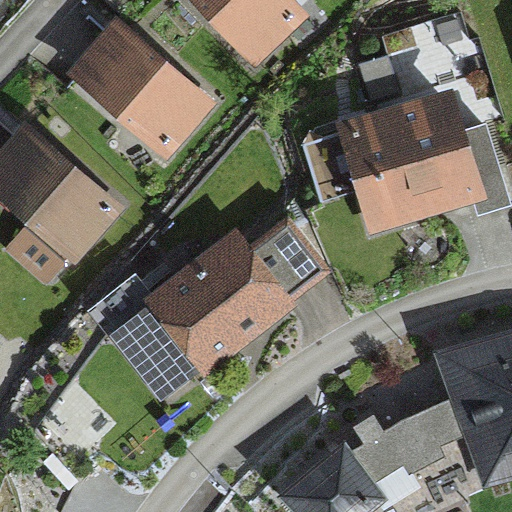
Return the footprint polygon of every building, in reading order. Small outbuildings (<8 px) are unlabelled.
[(97,0),(112,14),(125,0),(97,0)] [(295,14),(281,0),(192,0),(248,59),(295,14)] [(202,102),(115,27),(73,76),(160,152),(202,102)] [(374,222),(435,204),(469,193),(441,101),(345,130),(374,222)] [(111,207),(24,131),(0,158),(0,197),(68,256),(111,207)] [(113,328),(163,394),(322,273),(283,222),(242,254),(230,239),(113,328)] [(511,341),(446,360),(487,474),(511,466),(511,341)] [(300,511),(354,511),(372,497),(339,453),(286,497),(300,511)]
